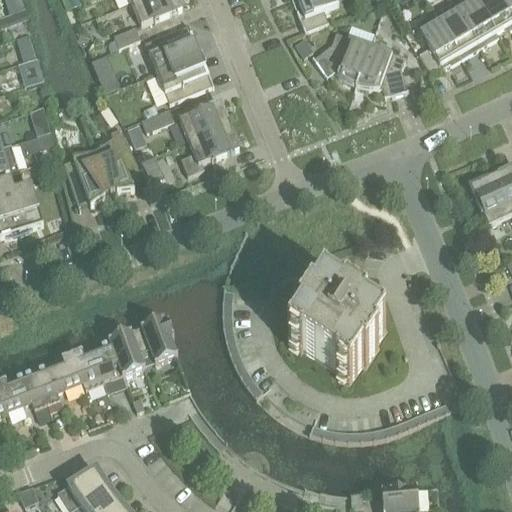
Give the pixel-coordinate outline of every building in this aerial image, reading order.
[(182,14),(176,0),(149,0),(131,7),(141,31),(154,26),(154,27),(155,27),(155,25),(182,14)] [(334,0),(302,0),(297,2),(301,14),(296,16),(305,39),(306,38),(305,36),(328,28),(324,16),(338,11),(334,0)] [(511,23),(498,0),(488,0),(477,7),(496,38),(507,31),(510,35),(511,34),(511,23)] [(511,0),(498,0),(511,23),(511,0)] [(23,12),(20,2),(7,6),(10,17),(23,12)] [(477,7),(459,18),(480,53),(487,49),(498,42),(496,38),(477,7)] [(453,8),(435,19),(459,59),(461,64),(472,57),(480,53),(459,18),(453,8)] [(429,53),(418,60),(430,81),(429,81),(430,83),(450,71),(461,64),(459,59),(435,19),(420,28),(425,37),(421,40),(429,53)] [(156,79),(202,60),(201,60),(188,30),(187,30),(187,31),(144,48),(156,79)] [(113,41),(118,54),(140,45),(135,32),(113,41)] [(313,63),(312,64),(322,77),(329,71),(334,77),(337,80),(339,83),(342,85),(345,87),(348,89),(352,91),(355,92),(355,93),(356,93),(371,50),(349,43),(336,38),(331,50),(313,64),(313,63)] [(315,56),(306,43),(295,50),(304,63),(315,56)] [(371,50),(356,93),(360,94),(364,94),(367,95),(371,95),(375,95),(378,95),(382,94),(390,93),(392,102),(407,98),(407,97),(406,97),(401,75),(405,63),(371,50)] [(202,60),(156,79),(169,109),(212,92),(214,92),(201,61),(202,61),(202,60)] [(109,72),(104,61),(91,66),(96,78),(109,72)] [(188,147),(229,131),(220,107),(193,118),(192,117),(191,117),(192,119),(179,124),(188,147)] [(141,126),(146,138),(174,127),(169,114),(141,126)] [(239,154),(229,131),(188,147),(193,159),(180,164),(187,180),(204,174),(202,169),(211,165),(211,167),(213,167),(212,165),(239,154)] [(95,158),(111,200),(112,200),(111,198),(116,196),(117,197),(134,195),(134,194),(133,191),(142,188),(144,191),(145,191),(121,135),(111,139),(114,147),(96,158),(95,158)] [(56,152),(52,138),(38,142),(43,156),(56,152)] [(0,180),(9,177),(9,178),(19,174),(11,150),(3,152),(1,153),(0,153),(0,180)] [(110,201),(111,200),(95,158),(94,159),(72,162),(72,164),(73,166),(63,169),(79,216),(81,215),(79,212),(89,208),(90,211),(90,212),(105,202),(104,200),(110,198),(110,201)] [(154,162),(141,167),(152,188),(165,183),(154,162)] [(511,171),(492,181),(511,221),(511,223),(511,171)] [(9,177),(0,180),(0,243),(5,242),(9,242),(14,241),(18,240),(20,239),(24,238),(28,236),(32,233),(43,230),(31,191),(25,193),(19,174),(9,178),(9,177)] [(511,221),(492,181),(470,191),(488,232),(511,221)] [(287,349),(301,358),(303,355),(337,378),(335,380),(349,390),(363,368),(365,370),(378,351),(375,349),(385,334),(365,321),(368,316),(366,315),(365,317),(348,305),(349,304),(347,302),(344,307),(324,293),(314,309),(311,307),(299,326),(301,327),(287,349)] [(223,306),(232,307),(233,297),(224,296),(223,306)] [(222,310),(222,317),(232,317),(232,309),(232,307),(223,306),(222,310)] [(222,323),(223,327),(232,327),(232,321),(232,317),(222,317),(222,320),(222,323)] [(139,360),(150,356),(156,370),(178,361),(177,360),(170,344),(174,343),(168,327),(164,328),(163,326),(164,326),(164,325),(141,333),(141,335),(132,338),(131,337),(130,337),(139,360)] [(233,333),(232,327),(223,327),(223,333),(223,336),(224,338),(233,336),(233,333)] [(233,336),(224,338),(225,345),(226,348),(235,346),(235,345),(233,336)] [(130,337),(110,345),(124,382),(145,374),(145,372),(144,373),(139,360),(130,337)] [(82,356),(71,360),(82,388),(85,396),(111,387),(114,395),(126,391),(123,382),(124,382),(110,345),(108,346),(82,356)] [(238,356),(235,346),(226,348),(229,358),(229,359),(238,356)] [(238,356),(229,359),(230,361),(233,369),(242,365),(238,356)] [(62,365),(34,375),(47,411),(60,406),(57,397),(82,388),(71,360),(61,364),(62,365)] [(235,373),(238,378),(246,374),(242,366),(242,365),(233,369),(233,370),(235,373)] [(248,378),(246,374),(238,378),(239,381),(241,384),(243,387),(251,382),(248,378)] [(5,385),(0,386),(0,401),(6,417),(31,407),(34,416),(40,429),(52,424),(47,411),(34,375),(6,386),(5,385)] [(249,396),(257,390),(255,389),(251,382),(243,387),(246,392),(248,395),(249,396)] [(254,402),(257,405),(258,404),(257,403),(263,398),(257,390),(249,396),(251,398),(251,399),(253,402),(254,402)] [(132,407),(137,418),(144,415),(140,404),(132,407)] [(444,420),(455,416),(452,407),(441,411),(444,420)] [(433,425),(444,420),(441,411),(430,416),(433,425)] [(416,421),(420,430),(433,425),(430,416),(416,421)] [(420,430),(416,421),(404,427),(408,435),(411,434),(420,430)] [(401,438),(408,435),(404,427),(396,430),(391,431),(394,440),(398,439),(401,438)] [(322,444),(324,444),(326,435),(325,435),(313,431),(310,439),(309,438),(309,440),(312,441),(322,444)] [(384,434),(379,435),(380,444),(386,443),(389,442),(394,440),(391,431),(384,434)] [(326,435),(324,444),(334,446),(337,447),(339,447),(340,437),(337,437),(326,435)] [(366,437),(367,447),(373,446),(376,445),(380,444),(379,435),(373,436),(366,437)] [(350,447),(353,447),(353,438),(349,438),(340,437),(339,447),(347,447),(350,447)] [(361,437),(353,438),(353,447),(360,447),(363,447),(367,447),(366,437),(361,437)] [(65,511),(80,511),(108,493),(96,475),(57,499),(65,511)] [(18,498),(23,510),(35,505),(30,493),(18,498)] [(108,493),(80,511),(116,511),(120,509),(108,493)] [(381,496),(382,511),(418,511),(417,493),(416,493),(416,494),(406,495),(406,494),(389,495),(389,496),(382,497),(382,496),(381,496)] [(355,511),(363,511),(362,499),(350,500),(351,511),(355,511)]
